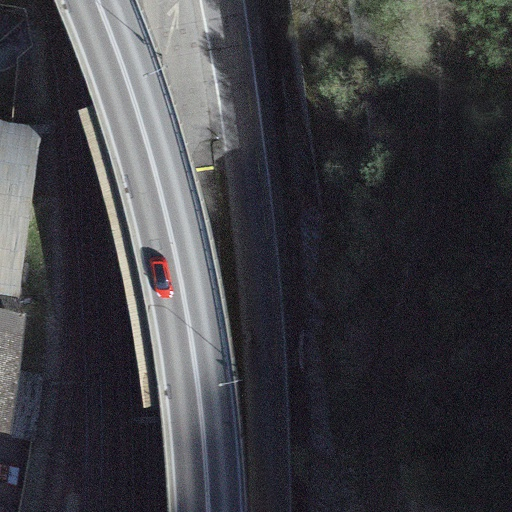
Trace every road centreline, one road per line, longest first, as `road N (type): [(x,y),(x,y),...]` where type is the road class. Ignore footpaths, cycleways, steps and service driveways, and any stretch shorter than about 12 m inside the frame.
road 1 (motorway): [(210,511),(175,241),(146,122),(98,0)]
road 2 (primary): [(267,511),(259,291),(233,108),(207,0)]
